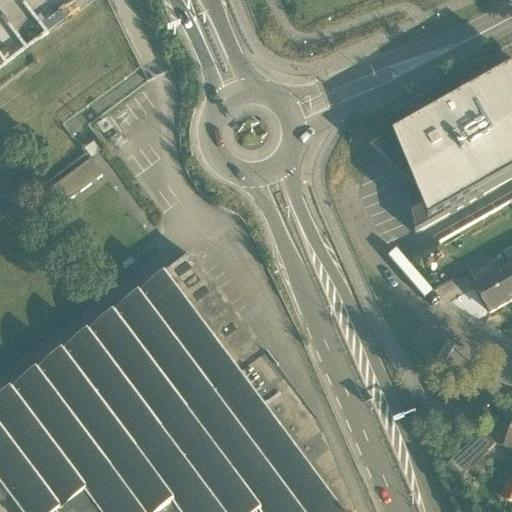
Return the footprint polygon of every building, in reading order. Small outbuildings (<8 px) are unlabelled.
[(407,174),(404,175),(414,235),(511,180),(511,72),(385,144),(418,173),(408,179),(407,174)] [(490,314),(511,301),(511,248),(503,253),(511,267),(475,287),(490,314)] [(191,259),(116,315),(0,401),(0,487),(18,511),(351,511),(317,427),(191,259)] [(511,427),(503,448),(511,451),(511,467),(507,478),(511,480),(511,427)] [(460,479),(495,446),(483,432),(448,465),(460,479)]
